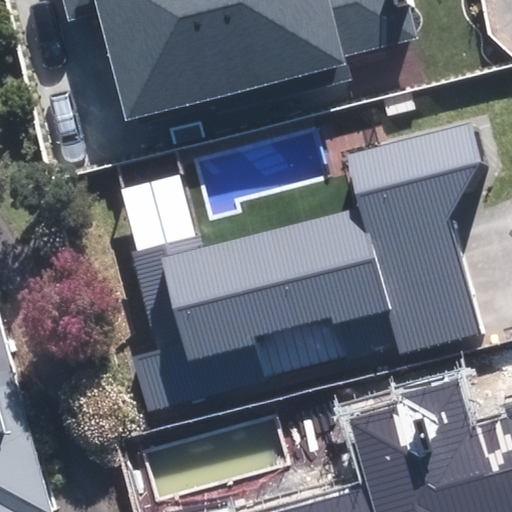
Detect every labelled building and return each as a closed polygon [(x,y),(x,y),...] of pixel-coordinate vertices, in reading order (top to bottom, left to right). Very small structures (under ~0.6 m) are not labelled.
[(63,0),(69,21),(99,16),(126,121),(347,65),(344,56),(418,38),(407,0),(63,0)] [(286,176),(284,177),(221,146),(171,246),(252,286),(246,298),(273,311),(278,300),(301,311),(293,326),(328,344),(335,329),(467,394),(510,307),(405,256),(413,241),(349,210),(349,207),(349,205),(348,203),(348,200),(347,198),(346,195),(345,193),(344,191),(342,189),(341,187),(339,185),(337,183),(335,181),(333,179),(331,178),(329,176),(327,175),(325,174),(323,173),(320,172),(318,172),(315,171),(313,171),(310,170),(308,170),(305,170),(303,171),(300,171),(298,171),(295,172),(293,173),(290,174),(288,175),(286,176)] [(0,511),(66,511),(0,280),(0,511)] [(338,365),(282,339),(267,373),(323,399),(338,365)] [(496,465),(511,458),(511,400),(439,434),(467,496),(503,480),(496,465)] [(395,425),(390,425),(384,426),(379,428),(374,431),(370,435),(366,439),(363,444),(362,450),(361,455),(361,461),(362,467),(364,472),(367,477),(371,481),(375,485),(380,487),(385,489),(391,490),(397,490),(402,489),(407,487),(412,484),(417,480),(420,476),(423,471),(425,465),(426,460),(425,454),(424,449),(422,443),(419,438),(416,434),(411,431),(406,428),(401,426),(395,425)]
